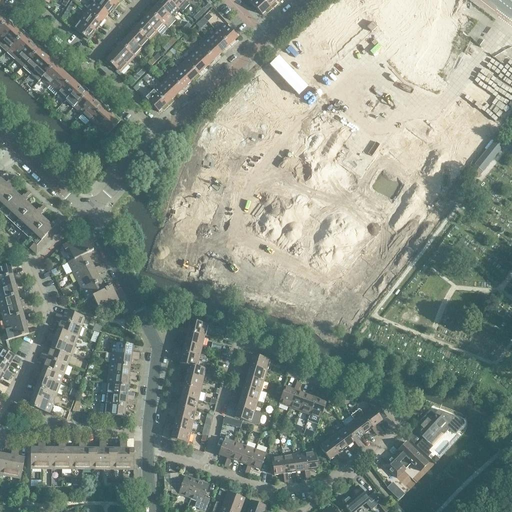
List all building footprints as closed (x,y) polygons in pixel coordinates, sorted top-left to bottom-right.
[(106,0),(96,0),(93,4),(109,15),(115,7),(106,0)] [(168,0),(162,0),(158,5),(172,18),(179,10),(168,0)] [(184,0),(168,0),(179,10),(181,11),(188,3),(187,2),(184,0)] [(272,10),(262,0),(250,0),(249,2),(261,15),(262,16),(267,11),(267,10),(270,13),(272,10)] [(277,0),(262,0),(272,10),(275,8),(273,5),(278,1),(277,0)] [(428,0),(428,1),(439,9),(445,0),(428,0)] [(458,0),(445,0),(439,9),(449,17),(461,2),(458,0)] [(461,2),(449,17),(458,24),(470,9),(461,2)] [(93,4),(87,12),(102,24),(109,15),(93,4)] [(158,5),(151,13),(165,26),(168,29),(175,21),(176,21),(175,20),(172,18),(158,5)] [(199,13),(202,16),(207,11),(204,8),(199,13)] [(470,9),(458,24),(467,31),(479,16),(470,9)] [(326,11),(316,21),(338,43),(347,34),(326,11)] [(87,12),(80,21),(95,32),(102,24),(87,12)] [(151,13),(143,21),(157,34),(158,33),(161,36),(168,29),(165,26),(151,13)] [(193,18),(197,21),(202,16),(199,13),(193,18)] [(0,29),(9,19),(6,16),(4,19),(0,14),(0,29)] [(208,14),(204,18),(208,22),(212,18),(208,14)] [(479,16),(467,31),(476,38),(488,23),(479,16)] [(0,29),(0,40),(2,43),(15,28),(10,24),(12,21),(9,19),(0,29)] [(95,32),(80,21),(74,29),(73,30),(76,32),(88,41),(95,32)] [(143,21),(136,29),(150,42),(157,34),(143,21)] [(314,117),(332,130),(332,129),(333,128),(338,122),(336,121),(342,112),(344,113),(353,99),(351,98),(357,89),(359,90),(360,88),(364,83),(366,85),(364,83),(368,78),(370,80),(368,78),(373,74),(374,72),(373,71),(380,63),(382,65),(394,53),(393,51),(400,44),(402,46),(409,39),(409,40),(409,39),(394,23),(393,24),(388,22),(385,25),(387,27),(388,28),(353,62),(352,63),(352,64),(346,70),(314,117)] [(183,28),(186,32),(192,26),(188,23),(183,28)] [(488,23),(476,38),(486,45),(497,30),(488,23)] [(225,24),(216,32),(232,48),(234,46),(232,43),(238,38),(226,26),(225,24)] [(0,45),(7,53),(10,50),(25,33),(22,31),(20,33),(15,28),(2,43),(0,44),(0,45)] [(178,34),(181,37),(186,32),(183,28),(178,34)] [(136,29),(129,37),(143,50),(150,42),(136,29)] [(497,30),(486,45),(496,53),(507,38),(497,30)] [(216,32),(209,39),(222,53),(227,49),(229,51),(232,48),(216,32)] [(10,50),(18,57),(31,43),(26,38),(28,36),(25,33),(10,50)] [(129,37),(121,45),(135,58),(143,50),(129,37)] [(168,44),(171,47),(176,41),(173,38),(168,44)] [(511,41),(507,38),(496,53),(505,60),(511,50),(511,41)] [(209,39),(201,47),(216,63),(219,60),(217,58),(222,53),(209,39)] [(25,64),(26,64),(41,48),(38,45),(36,48),(31,43),(18,57),(25,64)] [(163,49),(166,52),(171,47),(168,44),(163,49)] [(121,45),(114,53),(128,66),(135,58),(121,45)] [(201,47),(193,54),(206,68),(211,64),(213,66),(216,63),(201,47)] [(33,71),(34,72),(47,58),(42,53),(44,50),(41,48),(26,64),(25,64),(22,67),(30,75),(33,71)] [(128,66),(114,53),(106,61),(110,64),(116,70),(120,74),(128,66)] [(158,54),(152,59),(156,62),(161,57),(158,54)] [(193,54),(185,62),(200,78),(203,75),(201,73),(206,68),(193,54)] [(34,72),(42,79),(57,63),(54,60),(52,62),(47,58),(34,72)] [(148,64),(151,67),(156,62),(152,59),(148,64)] [(185,62),(177,69),(191,83),(196,78),(198,80),(200,78),(185,62)] [(50,86),(63,72),(58,67),(60,65),(57,63),(42,79),(50,86)] [(135,73),(137,75),(140,78),(146,72),(143,69),(142,70),(140,68),(135,73)] [(177,69),(169,76),(185,93),(188,90),(186,88),(191,83),(177,69)] [(57,93),(58,94),(73,77),(70,75),(68,77),(63,72),(50,86),(47,89),(55,96),(57,93)] [(372,159),(372,160),(388,177),(389,176),(393,178),(397,175),(395,173),(393,171),(428,139),(428,138),(435,130),(460,93),(462,91),(464,92),(466,93),(468,90),(466,85),(447,72),(443,78),(445,79),(440,86),(438,85),(431,96),(433,97),(428,104),(426,103),(418,114),(420,115),(418,118),(413,123),(414,124),(411,126),(409,125),(399,134),(401,136),(395,141),(393,140),(384,149),(385,151),(379,156),(378,155),(372,160),(372,159)] [(132,79),(135,83),(140,78),(137,75),(132,79)] [(169,76),(161,84),(175,98),(180,93),(182,95),(185,93),(169,76)] [(58,94),(66,101),(79,87),(74,82),(76,80),(73,77),(58,94)] [(161,84),(154,91),(169,108),(172,105),(170,103),(175,98),(161,84)] [(66,101),(74,108),(89,92),(86,89),(84,92),(79,87),(66,101)] [(145,99),(149,103),(159,113),(164,108),(166,110),(169,108),(154,91),(145,99)] [(81,115),(82,115),(95,101),(90,97),(92,94),(89,92),(74,108),(81,115)] [(261,93),(247,107),(262,122),(271,114),(264,106),(262,104),(261,103),(266,99),(261,93)] [(81,115),(78,118),(86,126),(89,122),(90,123),(105,106),(102,104),(100,106),(95,101),(82,115),(81,115)] [(90,123),(98,130),(111,116),(106,111),(108,109),(105,106),(90,123)] [(247,107),(233,120),(238,125),(244,120),(247,123),(254,130),(262,122),(247,107)] [(98,130),(106,137),(106,138),(122,121),(118,118),(116,121),(111,116),(98,130)] [(223,124),(216,134),(235,146),(241,136),(233,131),(235,128),(238,125),(233,120),(226,126),(223,124)] [(213,146),(210,157),(217,159),(219,154),(219,153),(220,151),(228,156),(235,146),(216,134),(210,144),(213,146)] [(307,136),(296,152),(309,161),(320,145),(307,136)] [(494,141),(474,165),(482,171),(502,147),(494,141)] [(320,145),(309,161),(324,171),(331,160),(333,158),(334,156),(334,155),(320,145)] [(266,156),(255,172),(269,181),(280,165),(266,156)] [(210,157),(203,174),(224,181),(228,170),(219,167),(218,166),(215,165),(217,159),(210,157)] [(439,157),(431,167),(453,185),(461,175),(439,157)] [(340,160),(326,173),(337,184),(350,170),(340,160)] [(280,165),(269,181),(284,192),(295,176),(280,165)] [(482,171),(474,165),(469,172),(477,178),(482,171)] [(350,170),(337,184),(349,197),(363,184),(350,170)] [(203,174),(197,192),(205,194),(207,188),(210,189),(211,189),(220,192),(224,181),(203,174)] [(295,176),(284,192),(296,200),(303,189),(307,191),(311,185),(311,184),(310,186),(309,186),(308,185),(308,184),(308,185),(307,184),(295,176)] [(363,188),(390,211),(400,199),(372,176),(363,188)] [(28,239),(34,244),(51,226),(39,215),(46,208),(43,205),(37,213),(24,201),(31,194),(28,192),(22,199),(9,187),(16,180),(13,178),(7,185),(0,179),(0,212),(6,218),(14,225),(21,232),(28,239)] [(197,192),(191,209),(212,216),(216,205),(206,202),(203,201),(203,200),(202,200),(205,194),(197,192)] [(316,192),(302,205),(312,216),(326,203),(316,192)] [(406,201),(399,210),(416,223),(428,208),(422,204),(417,209),(414,207),(406,201)] [(326,203),(312,216),(325,229),(339,216),(326,203)] [(191,209),(185,227),(191,229),(191,230),(192,230),(194,223),(195,223),(198,224),(198,225),(208,228),(212,216),(191,209)] [(399,210),(392,220),(400,226),(402,228),(403,228),(399,234),(405,238),(416,223),(399,210)] [(339,216),(325,229),(336,241),(350,228),(339,216)] [(58,218),(51,226),(34,244),(29,249),(31,250),(36,255),(39,251),(41,250),(45,245),(47,243),(52,238),(54,236),(57,232),(60,229),(61,228),(64,224),(65,223),(61,219),(60,221),(58,218)] [(153,263),(152,266),(155,267),(158,268),(161,269),(162,269),(161,271),(163,272),(166,273),(169,274),(173,275),(175,276),(175,274),(184,277),(186,274),(185,274),(187,269),(188,268),(193,270),(197,258),(198,256),(197,256),(192,254),(194,250),(195,247),(200,249),(200,248),(209,251),(200,248),(203,238),(212,242),(213,241),(203,238),(204,237),(190,233),(191,230),(191,229),(185,227),(168,221),(163,235),(162,238),(161,240),(160,242),(160,243),(158,242),(153,257),(155,258),(155,259),(154,261),(153,263)] [(384,230),(376,240),(394,253),(405,238),(399,234),(395,239),(384,230)] [(85,234),(62,246),(66,253),(70,252),(72,256),(91,246),(85,234)] [(376,240),(369,249),(377,255),(377,256),(380,258),(376,263),(382,268),(394,253),(376,240)] [(74,260),(67,263),(71,271),(90,261),(88,257),(95,254),(91,246),(72,256),(74,260)] [(215,265),(212,273),(230,279),(237,258),(226,254),(223,264),(222,264),(223,264),(221,267),(221,268),(215,265)] [(237,258),(230,279),(247,285),(250,278),(244,276),(244,275),(245,272),(249,262),(237,258)] [(361,260),(354,270),(371,283),(382,268),(376,263),(372,269),(361,260)] [(90,261),(71,271),(77,282),(102,269),(101,266),(94,269),(90,261)] [(0,278),(12,275),(11,269),(18,267),(17,263),(5,266),(0,267),(0,278)] [(250,278),(247,285),(265,291),(273,271),(261,267),(258,276),(258,277),(257,279),(257,280),(250,278)] [(102,269),(77,282),(83,293),(102,284),(97,275),(104,272),(102,269)] [(354,270),(346,279),(354,285),(357,287),(357,288),(353,293),(359,298),(359,297),(360,298),(371,283),(354,270)] [(273,271),(265,291),(283,298),(286,290),(279,288),(279,287),(280,285),(281,284),(284,275),(273,271)] [(0,278),(0,289),(22,283),(21,280),(14,282),(12,275),(0,278)] [(286,290),(283,298),(301,304),(308,283),(297,279),(293,289),(292,292),(292,293),(286,290)] [(0,289),(0,299),(18,295),(16,289),(23,287),(22,283),(0,289)] [(308,283),(301,304),(318,310),(319,310),(321,303),(315,300),(316,297),(319,287),(308,283)] [(102,284),(83,293),(86,301),(93,297),(95,301),(114,292),(110,284),(104,287),(102,284)] [(318,310),(314,323),(320,325),(323,317),(338,322),(341,312),(350,319),(360,306),(366,311),(370,306),(360,298),(359,297),(359,298),(353,293),(349,289),(348,290),(345,295),(337,289),(336,289),(333,290),(329,300),(324,298),(324,297),(323,297),(321,303),(319,310),(318,310)] [(97,306),(94,307),(97,315),(98,315),(120,303),(114,292),(95,301),(97,306)] [(0,299),(0,310),(27,303),(26,300),(20,301),(18,295),(0,299)] [(0,310),(0,311),(3,320),(23,315),(21,309),(28,307),(27,303),(0,310)] [(56,314),(55,318),(81,327),(85,317),(65,310),(63,317),(56,314)] [(3,320),(5,330),(33,323),(32,319),(25,321),(23,315),(3,320)] [(60,323),(58,330),(78,337),(84,339),(87,330),(81,327),(55,318),(54,321),(60,323)] [(187,332),(205,336),(208,325),(190,321),(188,330),(183,329),(183,333),(186,334),(187,332)] [(5,330),(8,340),(25,336),(29,335),(27,328),(34,326),(33,323),(5,330)] [(96,324),(93,332),(100,334),(103,327),(96,324)] [(49,333),(48,337),(74,347),(78,337),(58,330),(56,336),(49,333)] [(100,334),(93,332),(90,341),(96,344),(100,334)] [(184,342),(202,347),(205,336),(187,332),(186,334),(184,342)] [(53,342),(51,349),(71,356),(74,347),(48,337),(46,340),(53,342)] [(182,353),(200,357),(202,347),(184,342),(182,351),(178,350),(177,354),(181,355),(182,353)] [(110,354),(139,357),(139,353),(132,352),(133,345),(120,344),(111,343),(110,354)] [(0,359),(9,366),(13,360),(19,364),(21,360),(0,347),(0,359)] [(42,352),(41,356),(67,366),(71,356),(51,349),(48,355),(42,352)] [(187,365),(197,367),(197,366),(200,357),(182,353),(181,355),(179,363),(179,364),(187,366),(187,365)] [(109,364),(130,366),(131,360),(138,360),(139,357),(110,354),(109,364)] [(249,366),(267,371),(270,359),(253,354),(250,363),(246,362),(245,367),(249,368),(249,366)] [(46,362),(44,368),(64,375),(67,366),(41,356),(39,359),(46,362)] [(0,359),(0,371),(10,378),(12,375),(6,371),(9,366),(0,359)] [(108,374),(136,377),(137,373),(129,373),(130,366),(109,364),(108,374)] [(186,376),(203,380),(206,370),(206,368),(197,366),(197,367),(187,365),(187,366),(179,364),(178,367),(187,369),(186,376)] [(246,376),(264,381),(267,371),(249,366),(249,368),(246,376)] [(35,372),(33,375),(60,385),(64,375),(44,368),(41,374),(35,372)] [(0,371),(0,380),(2,377),(8,381),(10,378),(0,371)] [(107,384),(128,386),(129,380),(136,381),(136,377),(108,374),(107,384)] [(39,381),(37,387),(57,394),(60,385),(33,375),(32,378),(39,381)] [(183,386),(201,391),(203,380),(186,376),(184,384),(179,383),(178,387),(183,388),(183,386)] [(243,386),(260,392),(264,381),(246,376),(244,384),(240,383),(238,388),(243,389),(243,386)] [(101,394),(106,394),(134,397),(134,394),(127,393),(128,386),(107,384),(102,383),(101,394)] [(181,397),(198,401),(201,391),(183,386),(183,388),(181,397)] [(240,397),(257,402),(261,403),(265,393),(260,392),(243,386),(243,389),(240,397)] [(290,408),(300,412),(306,395),(298,392),(300,388),(295,386),(294,390),(296,391),(290,408)] [(28,391),(26,394),(53,404),(57,394),(37,387),(34,393),(28,391)] [(279,404),(290,408),(296,391),(294,390),(285,387),(279,404)] [(32,400),(29,407),(37,409),(39,410),(49,414),(53,404),(26,394),(25,397),(32,400)] [(104,404),(126,407),(126,400),(133,401),(134,397),(106,394),(101,394),(100,404),(104,404)] [(308,421),(318,425),(322,414),(326,403),(318,399),(320,396),(316,394),(314,398),(316,399),(310,415),(308,421)] [(300,412),(310,415),(316,399),(314,398),(306,395),(300,412)] [(178,407),(195,412),(198,401),(181,397),(179,405),(174,404),(173,408),(178,409),(178,407)] [(232,408),(236,409),(237,407),(254,412),(257,402),(240,397),(238,405),(234,404),(232,408)] [(103,415),(132,418),(132,414),(125,413),(126,407),(104,404),(100,404),(99,414),(103,415)] [(175,418),(193,422),(195,412),(178,407),(178,409),(175,418)] [(237,407),(236,409),(236,412),(234,417),(243,420),(251,423),(258,425),(262,414),(254,412),(237,407)] [(375,426),(382,421),(376,413),(371,407),(362,413),(373,428),(375,426)] [(359,409),(350,416),(365,434),(371,429),(374,433),(378,430),(375,426),(373,428),(362,413),(359,409)] [(381,409),(376,413),(382,421),(384,419),(387,417),(381,409)] [(457,434),(463,427),(463,426),(464,425),(464,424),(464,423),(464,422),(463,422),(463,421),(462,421),(461,420),(439,412),(438,411),(434,416),(430,412),(413,431),(423,439),(419,443),(416,447),(428,458),(431,455),(428,453),(432,448),(430,446),(442,433),(444,435),(449,429),(455,435),(457,434)] [(342,422),(345,426),(356,441),(358,439),(365,434),(350,416),(342,422)] [(223,420),(223,423),(240,429),(242,422),(224,417),(223,420)] [(168,429),(172,430),(173,428),(190,433),(193,422),(175,418),(173,426),(169,425),(168,429)] [(205,425),(202,435),(208,436),(211,426),(205,425)] [(254,426),(252,431),(261,434),(263,428),(254,426)] [(345,426),(336,433),(347,447),(354,442),(357,446),(360,443),(358,439),(356,441),(345,426)] [(173,428),(172,430),(170,439),(188,443),(190,433),(173,428)] [(419,443),(423,439),(413,431),(406,438),(416,447),(419,443)] [(336,433),(328,440),(339,454),(340,453),(347,447),(336,433)] [(230,464),(231,460),(229,459),(236,442),(224,438),(218,454),(218,455),(227,458),(226,463),(230,464)] [(337,455),(340,459),(343,456),(340,453),(339,454),(328,440),(319,446),(330,461),(337,455)] [(31,470),(41,470),(41,441),(38,441),(38,448),(31,448),(31,470)] [(41,470),(51,470),(52,448),(45,448),(45,441),(41,441),(41,470)] [(53,470),(62,470),(62,441),(58,441),(58,448),(52,448),(51,470),(53,470)] [(62,470),(72,470),(72,448),(65,448),(65,441),(62,441),(62,470)] [(72,470),(82,470),(82,441),(78,441),(78,448),(72,448),(72,470)] [(82,470),(92,470),(92,449),(86,449),(86,442),(82,441),(82,470)] [(92,470),(102,470),(103,442),(99,442),(99,449),(92,449),(92,470)] [(102,470),(113,470),(113,449),(106,449),(106,442),(103,442),(102,470)] [(113,470),(123,470),(123,442),(119,442),(119,449),(113,449),(113,470)] [(123,470),(133,470),(134,449),(127,449),(127,442),(123,442),(123,470)] [(231,460),(239,463),(246,446),(236,442),(229,459),(231,460)] [(428,464),(407,443),(397,453),(392,459),(390,461),(386,465),(384,467),(397,479),(404,471),(402,469),(405,467),(400,463),(406,457),(410,461),(421,472),(428,464)] [(248,466),(246,470),(250,472),(252,467),(250,467),(256,450),(246,446),(239,463),(248,466)] [(0,475),(10,477),(15,450),(12,449),(10,456),(4,455),(0,475)] [(10,477),(20,479),(24,459),(17,457),(19,450),(15,450),(10,477)] [(250,467),(252,467),(260,470),(266,454),(256,450),(250,467)] [(315,452),(304,454),(307,471),(309,471),(318,470),(315,452)] [(304,454),(294,455),(296,473),(305,472),(305,476),(310,475),(309,471),(307,471),(304,454)] [(294,455),(283,456),(285,474),(287,474),(296,473),(294,455)] [(283,475),(284,478),(288,478),(287,474),(285,474),(283,456),(272,458),(274,476),(283,475)] [(400,463),(405,467),(410,461),(406,457),(400,463)] [(180,494),(190,498),(197,481),(185,477),(185,479),(182,486),(178,484),(178,476),(177,474),(170,474),(171,491),(171,493),(179,497),(180,494)] [(197,481),(190,498),(197,501),(194,507),(205,511),(209,500),(204,498),(206,494),(209,486),(197,481)] [(341,503),(349,511),(365,511),(369,508),(372,511),(379,505),(381,503),(374,495),(374,494),(371,497),(369,499),(359,488),(351,494),(341,503)] [(388,501),(387,502),(378,492),(374,495),(381,503),(379,505),(385,511),(391,507),(388,501)] [(213,511),(238,511),(244,500),(227,493),(225,501),(223,505),(217,503),(213,511)] [(264,511),(265,510),(266,507),(262,506),(254,503),(251,502),(247,511),(264,511)]
